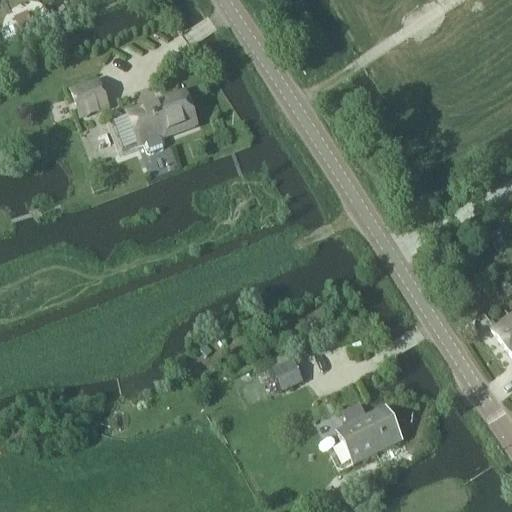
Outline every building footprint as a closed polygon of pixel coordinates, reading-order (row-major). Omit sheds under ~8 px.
[(99,83),(68,95),(78,121),(109,109),(99,83)] [(193,129),(182,97),(126,117),(138,150),(144,147),(147,155),(160,150),(157,143),(193,129)] [(511,317),(491,334),(511,359),(511,317)] [(302,383),(292,360),(269,370),(279,393),(302,383)] [(385,410),(337,433),(353,467),(401,444),(385,410)] [(318,495),(294,509),(296,511),(322,511),(326,510),(318,495)]
